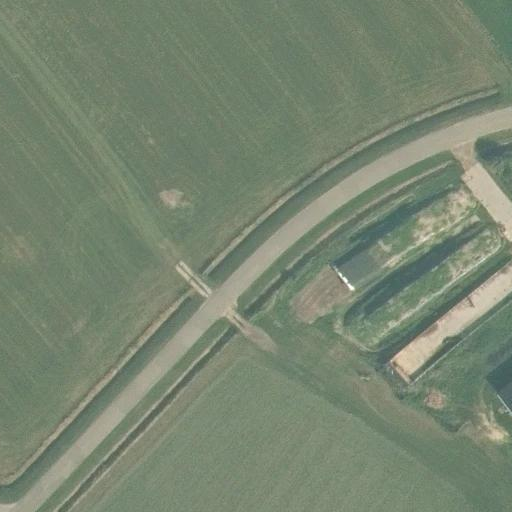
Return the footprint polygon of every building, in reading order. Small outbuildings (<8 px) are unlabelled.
[(490,215),(398,290),(419,315),(511,240),(490,215)] [(495,273),(394,354),(409,372),(510,291),(495,273)] [(360,370),(392,345),(367,313),(335,337),(360,370)] [(497,381),(511,369),(511,355),(490,372),(497,381)] [(397,356),(385,362),(397,387),(409,381),(397,356)] [(511,383),(498,395),(511,412),(511,383)]
